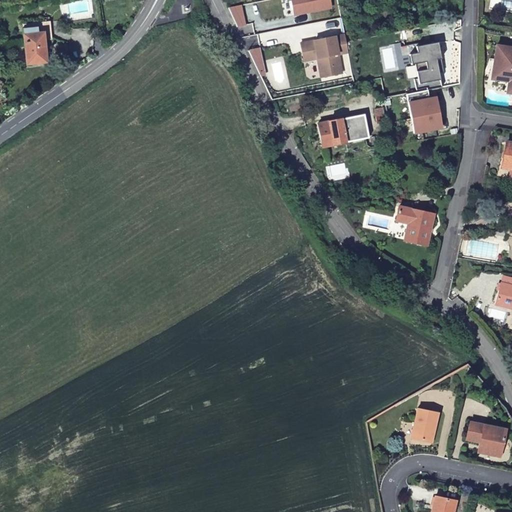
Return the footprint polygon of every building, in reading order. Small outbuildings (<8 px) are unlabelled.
[(328,0),(290,0),(293,14),(330,5),(328,0)] [(242,5),(228,9),(238,28),(246,26),(242,5)] [(24,26),(28,67),(47,65),(46,43),(54,42),(52,19),(46,20),(46,24),(24,26)] [(346,42),(344,35),(300,44),(304,62),(317,59),(321,78),(342,73),(338,55),(348,53),(346,42)] [(419,46),(418,43),(404,46),(406,55),(409,55),(411,65),(414,64),(417,78),(414,79),(416,90),(427,88),(427,90),(441,86),(438,72),(438,68),(442,68),(437,42),(419,46)] [(511,89),(511,45),(497,43),(491,76),(508,79),(506,89),(511,89)] [(428,98),(427,90),(406,94),(414,132),(441,127),(438,112),(435,113),(434,109),(430,110),(428,98)] [(435,113),(438,112),(435,97),(428,98),(430,110),(434,109),(435,113)] [(383,107),(375,109),(380,140),(389,138),(383,107)] [(369,137),(364,111),(317,121),(322,146),(369,137)] [(511,175),(511,142),(507,141),(502,174),(511,175)] [(399,204),(396,218),(409,220),(405,238),(428,243),(434,211),(399,204)] [(511,283),(501,281),(495,303),(511,306),(511,283)] [(433,439),(440,409),(418,404),(412,434),(433,439)] [(482,441),(480,449),(497,453),(503,425),(468,418),(464,435),(477,438),(477,440),(482,441)] [(450,511),(454,498),(433,493),(428,511),(450,511)]
